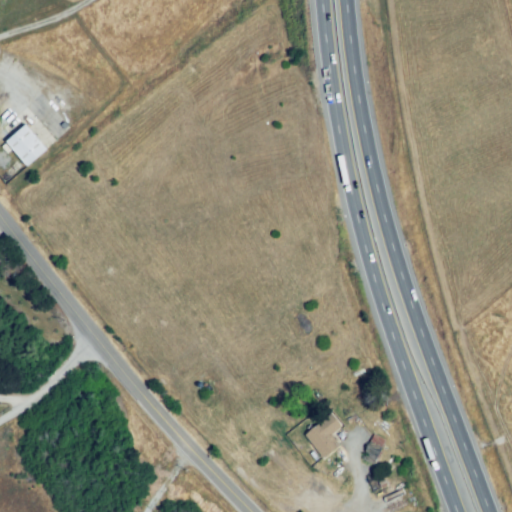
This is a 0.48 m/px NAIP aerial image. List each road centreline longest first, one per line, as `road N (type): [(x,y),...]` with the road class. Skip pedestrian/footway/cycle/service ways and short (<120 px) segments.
road 1 (trunk): [(490,511),(387,224),(348,0)]
road 2 (trunk): [(322,0),(366,261),(458,511)]
road 3 (residential): [(0,208),(99,344),(252,511)]
